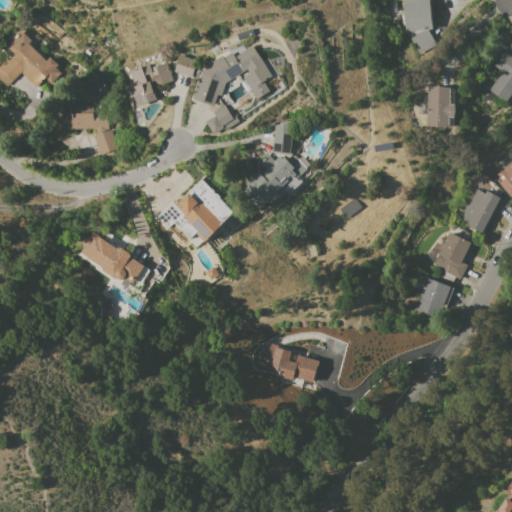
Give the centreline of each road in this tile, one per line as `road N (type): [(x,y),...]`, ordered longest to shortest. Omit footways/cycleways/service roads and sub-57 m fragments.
road 1 (residential): [(0,147),(15,170),(62,190),(108,188),(155,169),(184,145)]
road 2 (residential): [(451,361),(325,511)]
road 3 (residential): [(511,250),(451,361)]
